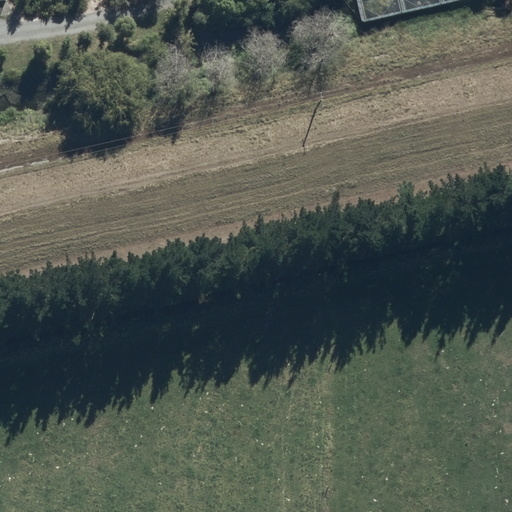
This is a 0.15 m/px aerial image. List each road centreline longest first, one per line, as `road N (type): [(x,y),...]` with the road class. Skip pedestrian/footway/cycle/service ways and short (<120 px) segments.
road 1 (track): [(0,167),(511,50)]
road 2 (track): [(164,0),(0,32)]
